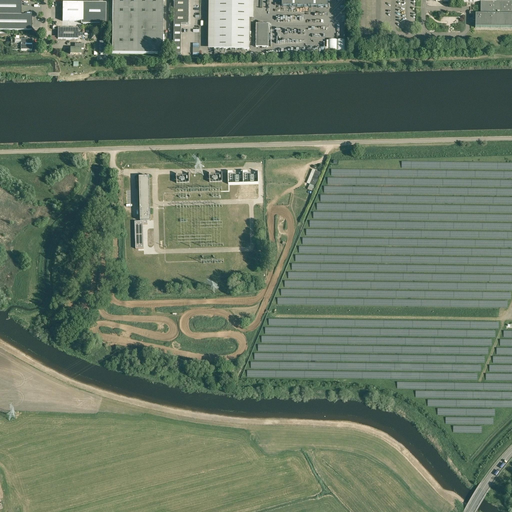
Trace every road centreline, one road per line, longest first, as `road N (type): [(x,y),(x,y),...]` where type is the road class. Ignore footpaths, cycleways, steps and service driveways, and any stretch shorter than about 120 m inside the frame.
road 1 (unclassified): [(511,138),(0,152)]
road 2 (track): [(511,57),(48,74)]
